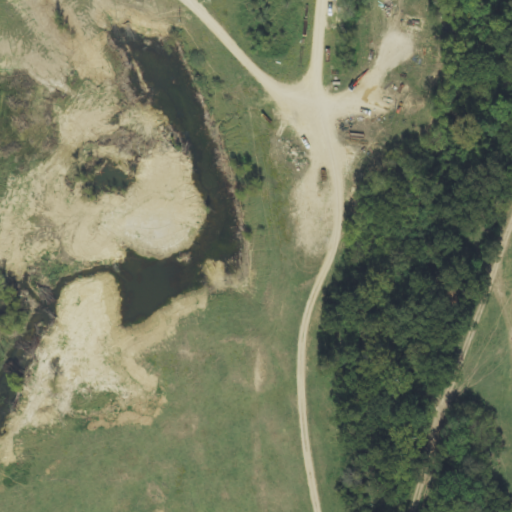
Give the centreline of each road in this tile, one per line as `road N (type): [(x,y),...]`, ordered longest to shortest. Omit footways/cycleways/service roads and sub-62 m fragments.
road 1 (residential): [(41,0),(13,85),(23,118),(177,312),(192,387),(164,511)]
road 2 (residential): [(443,511),(511,308)]
